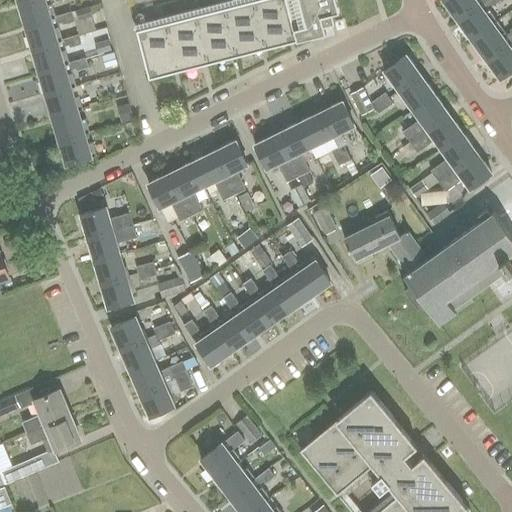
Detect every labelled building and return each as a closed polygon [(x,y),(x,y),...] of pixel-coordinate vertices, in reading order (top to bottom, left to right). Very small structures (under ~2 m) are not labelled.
[(54,17),(54,16),(49,0),(56,0),(57,0),(25,0),(17,2),(24,26),(54,17)] [(137,30),(149,79),(296,40),(293,28),(294,27),(286,0),(251,0),(157,25),(137,30)] [(294,27),(293,28),(296,40),(326,32),(323,24),(334,21),(332,12),(339,11),(335,0),(298,0),(305,24),(294,27)] [(442,0),(456,19),(482,0),(442,0)] [(482,0),(456,19),(471,39),(496,20),(489,11),(485,14),(482,9),(490,4),(491,5),(492,6),(500,0),(482,0)] [(89,7),(75,11),(78,20),(92,16),(89,7)] [(54,17),(24,26),(31,49),(61,40),(56,23),(62,21),(63,24),(74,21),(71,11),(54,16),(54,17)] [(496,20),(471,39),(485,58),(511,38),(511,26),(509,29),(510,31),(502,37),(501,35),(505,32),(496,20)] [(38,72),(68,63),(63,46),(69,45),(69,47),(80,44),(78,35),(61,40),(31,49),(38,72)] [(511,38),(485,58),(500,78),(511,68),(511,49),(511,48),(511,46),(511,38)] [(95,44),(98,54),(111,50),(108,40),(95,44)] [(106,56),(109,67),(117,65),(114,54),(106,56)] [(392,84),(397,91),(420,74),(406,55),(385,71),(393,83),(392,84)] [(85,58),(68,63),(38,72),(45,95),(71,88),(74,86),(70,69),(75,68),(76,70),(88,67),(85,58)] [(434,94),(420,74),(397,91),(403,99),(405,98),(413,109),(434,94)] [(375,109),(374,107),(371,103),(370,100),(363,87),(350,94),(360,116),(375,109)] [(51,118),(78,110),(82,109),(78,96),(74,96),(71,88),(45,95),(51,118)] [(371,103),(374,108),(389,97),(384,92),(371,103)] [(413,109),(420,118),(402,130),(410,141),(449,113),(434,94),(413,109)] [(392,102),(389,97),(374,108),(375,109),(378,113),(392,102)] [(340,101),(319,112),(331,136),(340,131),(352,125),(340,101)] [(129,103),(117,107),(122,123),(134,120),(129,103)] [(58,141),(85,134),(85,133),(88,131),(84,118),(80,119),(78,110),(51,118),(58,141)] [(319,112),(297,122),(309,146),(322,140),(323,142),(328,152),(331,150),(337,147),(332,137),(332,138),(331,136),(319,112)] [(434,137),(442,148),(463,132),(449,113),(410,141),(416,149),(434,137)] [(134,122),(126,125),(129,137),(137,135),(134,122)] [(297,122),(275,133),(296,176),(297,175),(302,173),(309,169),(300,151),(309,146),(297,122)] [(409,188),(416,197),(430,186),(429,185),(438,179),(438,180),(477,152),(463,132),(442,148),(447,156),(430,169),(432,171),(409,188)] [(275,133),(254,144),(266,168),(277,162),(286,180),(296,176),(275,133)] [(85,134),(58,141),(65,165),(95,156),(91,141),(87,142),(85,134)] [(235,140),(213,151),(233,193),(237,191),(245,187),(236,169),(246,164),(235,140)] [(343,144),(337,147),(345,162),(351,159),(343,144)] [(337,147),(331,150),(339,165),(345,162),(337,147)] [(191,161),(203,186),(213,180),(222,198),(233,193),(213,151),(191,161)] [(491,171),(477,152),(438,180),(445,190),(463,177),(470,187),(491,171)] [(193,190),(203,186),(191,161),(169,172),(190,215),(202,209),(193,190)] [(313,182),(307,170),(302,173),(297,175),(302,185),(303,187),(313,182)] [(159,207),(170,202),(179,220),(190,215),(169,172),(147,183),(159,207)] [(291,190),(299,207),(310,202),(303,187),(302,185),(291,190)] [(100,188),(91,192),(96,202),(105,198),(100,188)] [(247,194),(239,198),(245,212),(254,208),(247,194)] [(453,210),(445,200),(426,213),(434,224),(453,210)] [(80,214),(87,238),(133,224),(129,212),(109,218),(106,206),(80,214)] [(325,206),(313,212),(324,234),(336,227),(325,206)] [(506,273),(511,269),(511,266),(505,257),(511,252),(511,235),(494,210),(490,213),(486,207),(478,213),(482,219),(428,258),(407,229),(399,235),(386,209),(373,216),(377,222),(343,239),(356,264),(372,256),(370,253),(387,244),(408,274),(404,277),(410,285),(404,290),(418,308),(424,304),(438,324),(455,312),(453,309),(505,272),(506,273)] [(286,225),(300,246),(312,238),(298,217),(286,225)] [(94,261),(120,253),(117,242),(137,236),(133,224),(87,238),(94,261)] [(258,246),(249,252),(255,259),(261,269),(262,270),(270,264),(263,254),(258,246)] [(192,250),(177,258),(190,283),(204,275),(192,250)] [(292,271),(310,296),(329,282),(312,257),(300,265),(290,250),(281,256),(291,272),(292,271)] [(101,284),(129,275),(126,266),(124,267),(120,253),(94,261),(101,284)] [(6,272),(8,271),(4,260),(2,261),(0,255),(0,280),(8,278),(6,272)] [(157,275),(153,261),(135,266),(139,280),(157,275)] [(292,271),(291,272),(281,279),(270,264),(262,270),(261,270),(272,285),(290,310),(310,296),(292,271)] [(129,275),(101,284),(108,307),(134,299),(130,285),(132,285),(129,275)] [(180,276),(158,283),(162,297),(185,290),(180,276)] [(242,283),(253,299),(270,324),(290,310),(272,285),(261,293),(250,278),(242,283)] [(225,282),(217,287),(223,296),(231,290),(225,282)] [(244,309),(241,311),(236,304),(239,302),(231,290),(223,296),(222,296),(233,312),(233,313),(251,338),(270,324),(253,299),(242,306),(244,309)] [(199,292),(193,296),(199,304),(205,300),(199,292)] [(172,304),(179,316),(187,311),(180,299),(172,304)] [(203,312),(214,326),(213,326),(231,352),(251,338),(233,313),(221,321),(211,306),(203,312)] [(156,334),(147,338),(144,330),(142,331),(136,318),(111,328),(121,350),(172,328),(169,321),(153,328),(156,334)] [(183,326),(196,343),(211,366),(231,352),(213,326),(202,334),(192,320),(183,326)] [(172,328),(121,350),(130,372),(155,361),(149,347),(160,342),(159,339),(174,332),(172,328)] [(182,360),(159,370),(155,361),(130,372),(140,394),(166,382),(175,378),(180,391),(193,385),(182,360)] [(166,382),(140,394),(149,416),(174,405),(168,392),(170,391),(166,382)] [(0,415),(39,399),(34,386),(0,401),(0,415)] [(27,433),(70,415),(60,390),(35,401),(40,414),(22,421),(27,433)] [(371,391),(300,449),(352,511),(467,511),(470,510),(424,455),(412,465),(405,456),(417,446),(371,391)] [(70,415),(27,433),(31,444),(42,439),(48,453),(81,440),(70,415)] [(247,415),(237,423),(251,442),(262,433),(247,415)] [(237,430),(222,442),(200,458),(215,478),(240,459),(232,447),(243,439),(237,430)] [(270,439),(258,448),(264,455),(276,447),(270,439)] [(7,484),(40,470),(35,457),(2,471),(7,484)] [(229,497),(255,478),(246,467),(243,470),(237,462),(241,459),(240,459),(215,478),(229,497)] [(269,468),(255,479),(255,478),(229,497),(240,511),(250,511),(266,500),(269,498),(261,486),(257,489),(255,486),(263,480),(265,483),(274,476),(269,468)] [(5,487),(0,489),(0,508),(12,504),(5,487)] [(266,500),(250,511),(280,511),(275,505),(271,508),(266,500)]
